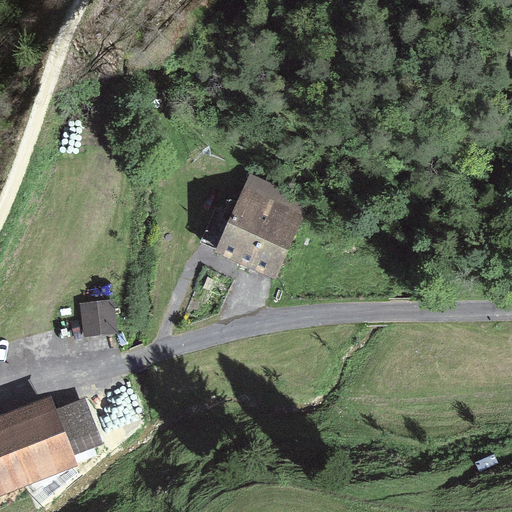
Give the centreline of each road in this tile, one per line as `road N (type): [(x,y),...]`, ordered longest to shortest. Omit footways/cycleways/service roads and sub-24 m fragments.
road 1 (tertiary): [(511,309),(299,318),(0,389)]
road 2 (track): [(0,215),(82,0)]
